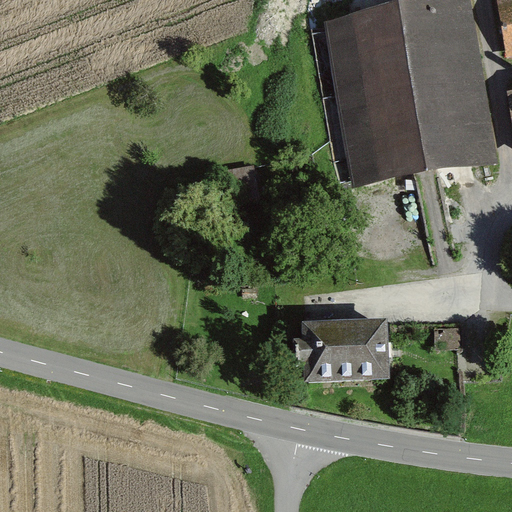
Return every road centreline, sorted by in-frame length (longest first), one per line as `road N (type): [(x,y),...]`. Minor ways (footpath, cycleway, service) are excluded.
road 1 (tertiary): [(293,427),(0,350)]
road 2 (tertiary): [(511,462),(293,427)]
road 3 (track): [(482,0),(511,188)]
